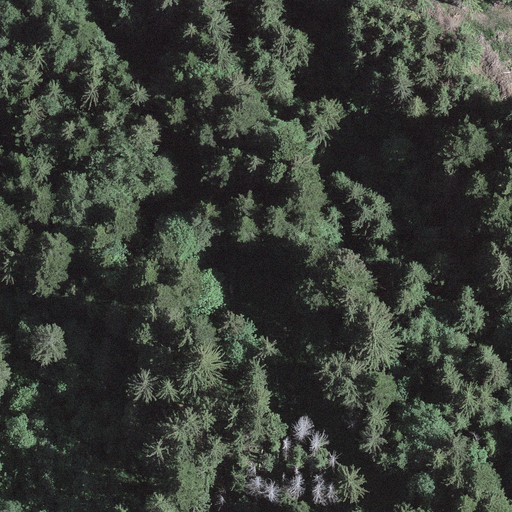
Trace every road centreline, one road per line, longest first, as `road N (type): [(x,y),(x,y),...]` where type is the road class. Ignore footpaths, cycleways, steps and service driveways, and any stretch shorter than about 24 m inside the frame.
road 1 (track): [(511,359),(264,0)]
road 2 (track): [(171,511),(79,432),(0,323)]
